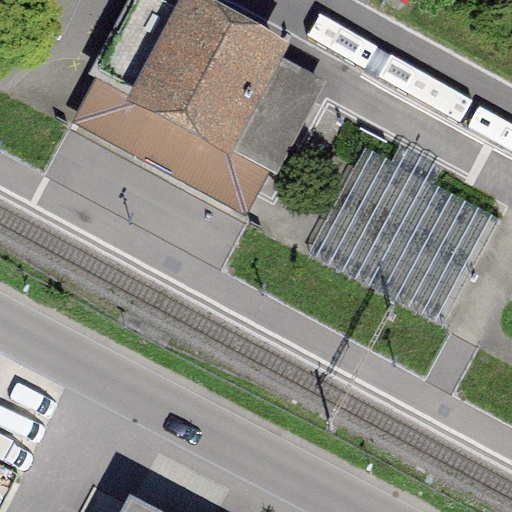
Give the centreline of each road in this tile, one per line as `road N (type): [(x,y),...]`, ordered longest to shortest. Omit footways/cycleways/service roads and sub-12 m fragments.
road 1 (unclassified): [(0,321),(364,511)]
road 2 (residential): [(502,116),(302,0)]
road 3 (unknown): [(82,364),(20,511)]
